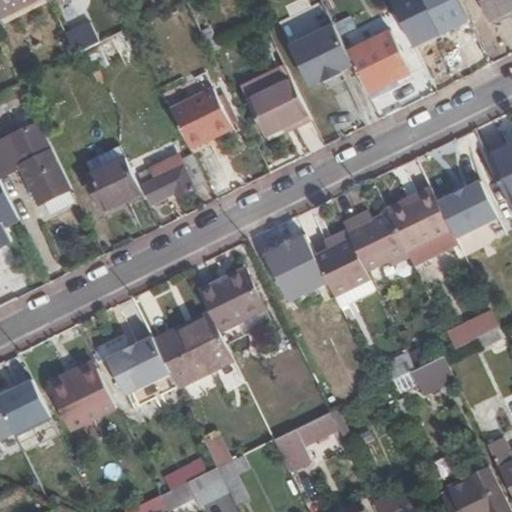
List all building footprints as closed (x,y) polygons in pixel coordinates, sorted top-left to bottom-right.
[(0,0),(0,26),(7,23),(5,20),(45,0),(0,0)] [(444,0),(453,18),(466,12),(460,0),(444,0)] [(511,0),(481,0),(492,21),(511,11),(511,0)] [(482,46),(467,14),(451,22),(451,23),(466,54),(482,46)] [(76,54),(94,46),(83,23),(66,32),(76,54)] [(466,54),(451,23),(423,37),(425,41),(417,44),(431,72),(466,55),(466,54)] [(354,66),(347,50),(335,26),(291,47),(311,87),(324,81),(325,83),(343,74),(342,72),(354,66)] [(354,66),(368,94),(412,72),(391,29),(347,50),(354,66)] [(54,38),(65,60),(76,54),(66,32),(54,38)] [(314,122),(293,78),(249,100),(268,139),(295,125),(297,130),(314,122)] [(0,92),(0,115),(31,100),(22,81),(0,92)] [(213,88),(171,110),(191,152),(233,129),(213,88)] [(40,120),(0,140),(0,176),(23,166),(41,203),(73,187),(55,149),(44,155),(39,142),(49,137),(40,120)] [(511,136),(484,150),(486,155),(511,142),(511,136)] [(511,142),(486,155),(509,202),(511,200),(511,142)] [(143,191),(120,144),(86,161),(92,173),(89,174),(106,209),(143,191)] [(206,181),(191,152),(181,158),(183,164),(156,177),(151,167),(139,173),(144,183),(142,184),(152,204),(175,192),(177,195),(206,181)] [(183,164),(181,158),(179,154),(151,167),(156,177),(183,164)] [(0,178),(0,245),(13,239),(6,225),(20,218),(0,178)] [(482,182),(440,203),(448,218),(454,231),(458,240),(501,219),(482,182)] [(390,215),(409,253),(454,231),(448,218),(440,203),(435,193),(390,215)] [(353,243),(369,274),(391,263),(394,268),(412,259),(409,253),(390,215),(389,213),(364,224),(360,216),(344,224),(346,229),(351,240),(353,243)] [(324,241),(329,251),(351,240),(346,229),(324,241)] [(316,257),(304,233),(264,252),(275,274),(297,264),(305,281),(323,272),(318,261),(316,257)] [(329,251),(316,257),(318,261),(323,272),(337,300),(373,283),(369,274),(353,243),(351,240),(329,251)] [(246,263),(198,286),(210,311),(213,316),(223,337),(254,322),(246,307),(264,298),(246,263)] [(210,311),(171,330),(174,336),(213,316),(210,311)] [(155,339),(173,376),(177,385),(233,357),(223,337),(213,316),(174,336),(171,330),(155,339)] [(500,327),(477,339),(482,350),(506,339),(500,327)] [(155,339),(154,337),(108,360),(126,399),(173,376),(155,339)] [(424,346),(408,354),(416,369),(432,361),(424,346)] [(94,358),(91,351),(62,365),(65,372),(94,358)] [(408,354),(407,351),(384,363),(393,380),(394,380),(412,371),(416,369),(408,354)] [(22,444),(31,440),(56,427),(20,353),(0,362),(0,398),(18,435),(22,444)] [(432,361),(416,369),(412,371),(419,386),(424,396),(455,380),(444,356),(432,361)] [(68,417),(112,395),(94,358),(65,372),(62,365),(46,372),(68,417)] [(419,386),(412,371),(394,380),(402,394),(419,386)] [(0,444),(18,435),(0,398),(0,444)] [(292,424),(307,417),(302,407),(287,415),(292,424)] [(338,427),(331,411),(274,439),(288,469),(310,458),(303,444),(338,427)] [(40,458),(66,446),(56,427),(31,440),(40,458)] [(219,431),(203,439),(217,467),(233,459),(219,431)] [(488,445),(511,493),(511,461),(501,439),(488,445)] [(250,468),(244,456),(219,468),(238,506),(251,500),(238,474),(250,468)] [(165,477),(171,490),(188,482),(206,473),(200,460),(165,477)] [(229,493),(217,467),(206,473),(188,482),(195,498),(200,507),(229,493)] [(479,490),(494,482),(491,475),(475,483),(479,490)] [(171,490),(161,495),(169,510),(169,511),(195,498),(188,482),(171,490)] [(454,494),(443,499),(449,511),(509,511),(494,482),(479,490),(457,500),(454,494)] [(376,505),(379,511),(417,511),(407,490),(376,505)] [(161,495),(126,511),(164,511),(169,510),(161,495)]
